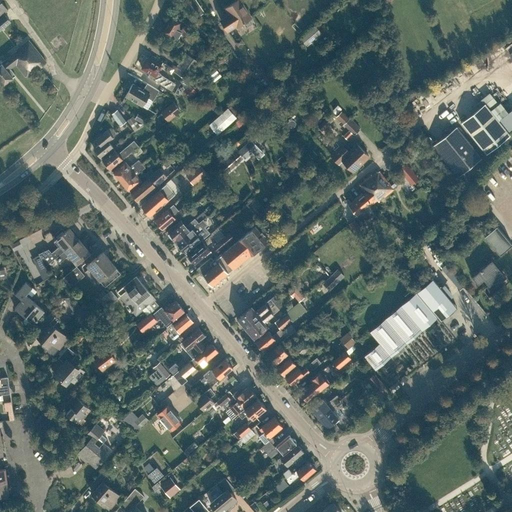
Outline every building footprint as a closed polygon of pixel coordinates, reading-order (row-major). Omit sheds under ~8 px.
[(0,0),(0,16),(3,14),(8,10),(0,0)] [(196,0),(187,0),(198,16),(204,12),(196,0)] [(229,15),(220,21),(228,32),(236,26),(237,27),(243,24),(245,27),(247,28),(252,24),(252,22),(250,19),(251,18),(239,0),(238,0),(225,9),(229,15)] [(5,15),(0,19),(0,30),(0,31),(11,22),(5,15)] [(172,17),(163,32),(176,40),(182,32),(185,36),(191,32),(182,20),(179,22),(172,17)] [(314,27),(300,39),(306,46),(321,33),(315,25),(314,27)] [(9,56),(16,64),(26,77),(40,66),(39,65),(45,60),(29,40),(9,56)] [(186,53),(173,71),(183,78),(196,60),(186,53)] [(16,64),(9,56),(1,63),(0,61),(0,79),(4,84),(15,75),(10,69),(16,64)] [(143,65),(141,68),(149,73),(147,76),(170,90),(171,88),(168,86),(171,82),(159,75),(158,76),(155,74),(160,66),(147,58),(147,59),(145,58),(141,64),(143,65)] [(282,79),(279,83),(286,92),(290,89),(282,79)] [(178,94),(189,84),(183,80),(175,92),(178,94)] [(132,84),(125,96),(142,106),(143,105),(148,108),(158,90),(146,83),(143,90),(132,84)] [(186,89),(184,90),(190,97),(196,91),(194,88),(190,84),(186,89)] [(274,87),(266,93),(272,101),(280,94),(274,87)] [(173,102),(161,112),(168,120),(179,111),(173,102)] [(485,103),(461,122),(486,154),(510,134),(485,103)] [(230,106),(209,125),(216,134),(235,117),(233,115),(235,113),(230,106)] [(117,110),(111,114),(120,126),(125,122),(117,110)] [(336,116),(335,116),(336,117),(353,134),(359,129),(341,111),(336,116)] [(322,131),(336,117),(335,116),(336,116),(331,112),(317,126),(322,131)] [(140,126),(133,116),(127,120),(134,130),(140,126)] [(457,176),(482,157),(456,126),(432,145),(457,176)] [(100,144),(93,149),(101,157),(113,147),(108,141),(112,137),(106,130),(96,139),(100,144)] [(230,141),(226,145),(231,151),(240,143),(234,136),(229,140),(230,141)] [(238,151),(245,160),(252,153),(257,159),(264,153),(251,140),(238,151)] [(110,169),(132,152),(131,151),(138,146),(134,142),(122,152),(123,153),(119,157),(113,149),(102,159),(110,169)] [(342,144),(329,156),(338,164),(341,160),(353,172),(368,157),(356,144),(351,149),(347,146),(345,148),(342,144)] [(131,151),(132,152),(135,156),(142,151),(138,146),(131,151)] [(296,151),(291,156),(301,169),(307,165),(296,151)] [(112,171),(120,181),(142,163),(138,159),(133,164),(129,167),(124,161),(112,171)] [(142,163),(120,181),(128,191),(140,181),(135,175),(145,167),(142,163)] [(200,165),(186,177),(193,185),(206,173),(200,165)] [(159,168),(155,172),(148,177),(147,178),(142,182),(143,183),(130,193),(137,202),(153,188),(167,177),(159,168)] [(148,177),(155,172),(151,168),(144,174),(147,178),(148,177)] [(365,195),(371,204),(376,200),(378,202),(397,185),(392,179),(388,182),(379,171),(372,177),(370,175),(358,185),(364,192),(362,194),(364,196),(365,195)] [(165,184),(140,205),(150,216),(174,194),(179,190),(170,180),(165,184)] [(364,209),(371,204),(365,195),(364,196),(362,194),(348,206),(356,216),(354,217),(360,224),(370,216),(364,209)] [(284,195),(277,201),(287,214),(295,207),(284,195)] [(171,205),(155,219),(156,221),(155,222),(158,225),(159,224),(162,229),(174,219),(176,220),(189,209),(186,204),(177,212),(171,205)] [(198,223),(202,219),(206,215),(203,211),(185,227),(180,220),(167,231),(169,233),(167,235),(171,239),(172,237),(174,239),(175,238),(177,240),(198,223)] [(198,223),(177,240),(179,242),(178,244),(179,245),(177,246),(182,251),(183,250),(184,252),(185,251),(184,251),(207,232),(202,226),(205,224),(202,219),(198,223)] [(354,220),(348,224),(357,235),(363,231),(354,220)] [(211,257),(197,269),(202,275),(204,274),(208,279),(207,282),(209,284),(212,284),(213,285),(257,249),(258,249),(261,246),(261,245),(267,240),(255,226),(249,231),(249,230),(245,234),(222,254),(222,253),(213,260),(211,257)] [(496,226),(484,237),(499,255),(511,245),(496,226)] [(54,257),(78,238),(74,233),(76,232),(71,227),(70,228),(69,227),(65,230),(64,230),(61,227),(54,234),(56,237),(53,240),(58,246),(51,252),(49,249),(38,254),(39,255),(32,258),(42,279),(50,275),(45,265),(54,257)] [(229,233),(213,246),(217,251),(233,238),(229,233)] [(211,234),(187,255),(188,257),(187,258),(191,262),(192,261),(194,263),(203,255),(204,257),(210,252),(205,246),(214,238),(211,234)] [(76,265),(76,266),(91,254),(86,248),(87,248),(78,238),(54,257),(58,262),(69,253),(73,259),(72,261),(76,265)] [(14,252),(23,248),(19,240),(11,244),(14,252)] [(102,251),(86,264),(104,286),(120,273),(114,266),(115,266),(102,251)] [(311,256),(301,265),(305,269),(315,261),(311,256)] [(491,262),(472,278),(477,284),(483,279),(488,285),(482,290),(489,298),(500,288),(496,284),(504,277),(491,262)] [(76,266),(76,265),(61,278),(67,289),(84,274),(76,266)] [(338,268),(323,283),(329,290),(344,275),(338,268)] [(136,276),(117,291),(120,295),(136,314),(142,310),(146,315),(158,305),(154,300),(155,298),(136,276)] [(433,277),(369,331),(379,343),(363,356),(374,368),(436,315),(438,317),(444,313),(444,312),(448,308),(449,309),(455,304),(433,277)] [(21,299),(14,307),(32,323),(44,310),(25,294),(32,287),(25,281),(15,293),(21,299)] [(295,286),(289,291),(293,296),(299,291),(295,286)] [(103,289),(98,294),(101,298),(106,293),(103,289)] [(110,290),(99,300),(105,308),(107,306),(108,307),(118,298),(111,290),(111,291),(110,290)] [(242,324),(245,328),(274,303),(278,301),(275,297),(273,299),(272,298),(255,312),(251,307),(237,318),(238,319),(237,320),(241,325),(242,324)] [(161,306),(152,314),(150,312),(136,324),(143,332),(160,318),(167,326),(185,312),(175,300),(164,309),(161,306)] [(287,315),(276,324),(280,329),(291,320),(292,321),(306,310),(299,301),(285,313),(287,315)] [(274,303),(245,328),(249,332),(248,332),(252,337),(252,336),(253,337),(267,326),(263,322),(279,309),(274,303)] [(45,327),(37,337),(48,346),(46,348),(53,354),(59,348),(68,338),(53,325),(58,320),(55,318),(56,317),(50,312),(41,323),(45,327)] [(172,322),(171,323),(167,327),(171,332),(170,333),(169,335),(172,338),(174,338),(178,335),(179,333),(193,321),(186,313),(173,324),(172,322)] [(282,333),(286,338),(295,330),(295,329),(296,329),(291,323),(282,331),(279,332),(278,331),(272,335),(268,330),(255,341),(262,350),(282,333)] [(198,328),(180,343),(192,358),(206,347),(200,340),(205,335),(198,328)] [(295,330),(286,338),(267,353),(270,358),(269,359),(273,363),(274,362),(275,363),(287,353),(281,346),(283,345),(284,346),(299,334),(295,330)] [(356,342),(347,332),(339,338),(348,349),(356,342)] [(366,335),(359,341),(362,344),(368,339),(372,336),(368,332),(365,335),(366,335)] [(304,342),(276,365),(284,375),(296,365),(290,357),(292,356),(293,357),(299,352),(302,354),(309,348),(304,342)] [(211,343),(189,361),(194,366),(203,358),(206,361),(218,351),(211,343)] [(102,354),(94,360),(102,370),(115,359),(108,350),(105,346),(99,351),(102,354)] [(64,361),(54,373),(66,384),(70,378),(74,381),(75,380),(76,380),(77,379),(78,379),(79,378),(80,378),(80,377),(81,376),(81,375),(81,374),(82,373),(82,372),(83,370),(76,364),(74,366),(69,362),(76,354),(67,347),(59,356),(64,361)] [(345,352),(333,362),(339,369),(351,359),(345,352)] [(316,357),(308,364),(311,367),(309,368),(311,370),(320,362),(316,357)] [(205,384),(208,381),(213,377),(213,378),(216,375),(219,379),(233,368),(225,359),(210,371),(209,370),(203,375),(204,376),(201,379),(205,384)] [(195,368),(189,361),(180,369),(179,370),(179,369),(173,374),(173,375),(181,384),(187,380),(185,377),(195,368)] [(157,385),(163,380),(170,374),(159,362),(153,367),(156,371),(150,376),(157,385)] [(169,368),(173,374),(179,369),(179,370),(180,369),(175,362),(169,368)] [(297,366),(285,376),(292,385),(309,371),(307,368),(302,371),(297,366)] [(307,402),(318,393),(329,384),(319,372),(310,380),(311,381),(299,391),(303,396),(302,397),(305,400),(306,400),(307,402)] [(373,373),(366,379),(376,391),(383,386),(373,373)] [(238,382),(233,375),(228,379),(233,385),(238,382)] [(0,394),(10,393),(7,377),(0,378),(0,376),(0,394)] [(242,410),(245,408),(257,397),(248,386),(240,393),(237,390),(232,394),(237,401),(229,408),(230,408),(227,410),(233,417),(235,415),(236,415),(242,410)] [(209,388),(195,400),(204,411),(213,403),(209,398),(214,394),(209,388)] [(226,393),(212,405),(216,410),(230,398),(226,393)] [(71,407),(66,413),(78,423),(86,414),(83,412),(88,407),(74,395),(67,403),(71,407)] [(310,407),(318,417),(340,399),(337,395),(330,401),(331,402),(327,405),(322,398),(310,407)] [(257,397),(245,408),(242,410),(238,414),(242,418),(247,413),(252,418),(265,407),(257,397)] [(340,399),(318,417),(327,427),(343,414),(339,408),(344,404),(340,399)] [(8,410),(12,410),(11,401),(4,402),(5,411),(8,410)] [(168,405),(157,415),(170,430),(181,421),(168,405)] [(114,412),(109,408),(102,416),(107,421),(114,413),(114,412)] [(127,413),(122,419),(128,424),(133,418),(127,413)] [(148,419),(142,413),(134,420),(140,427),(148,419)] [(265,444),(271,438),(270,436),(282,426),(273,416),(259,429),(262,433),(258,436),(265,444)] [(233,433),(238,439),(251,429),(245,422),(236,430),(237,431),(233,433)] [(90,439),(79,452),(95,466),(111,448),(103,442),(106,438),(101,433),(104,430),(96,423),(86,435),(90,439)] [(251,429),(238,439),(238,440),(237,440),(241,445),(255,433),(251,429)] [(280,450),(284,454),(296,444),(289,435),(275,447),(272,443),(276,440),(273,437),(271,438),(265,444),(262,446),(271,457),(280,450)] [(296,444),(284,454),(281,457),(288,466),(303,453),(296,444)] [(296,470),(286,478),(288,479),(287,480),(289,483),(298,476),(296,474),(298,473),(303,479),(305,478),(306,479),(308,477),(307,475),(316,469),(314,467),(315,466),(313,463),(312,464),(308,460),(296,470)] [(149,462),(143,467),(149,473),(147,474),(154,482),(163,475),(157,466),(154,468),(149,462)] [(112,464),(107,469),(111,473),(116,467),(112,464)] [(0,469),(0,482),(9,481),(9,475),(6,475),(5,468),(0,469)] [(102,471),(91,484),(96,488),(92,493),(101,501),(102,499),(111,507),(120,496),(107,485),(111,481),(109,479),(110,478),(102,471)] [(225,478),(232,486),(235,484),(232,480),(233,479),(229,474),(225,478)] [(170,477),(160,485),(170,497),(180,489),(170,477)] [(228,489),(232,486),(225,478),(225,477),(216,484),(223,492),(210,503),(218,511),(230,511),(228,510),(233,505),(232,504),(237,500),(228,489)] [(284,478),(278,482),(284,489),(289,485),(284,478)] [(10,486),(9,481),(0,482),(0,494),(8,494),(7,487),(10,486)] [(248,484),(242,488),(247,495),(253,491),(248,484)] [(129,507),(125,511),(141,511),(135,506),(144,496),(135,488),(123,502),(129,507)] [(195,511),(202,511),(207,508),(199,498),(190,506),(195,511)] [(266,500),(262,503),(267,509),(271,506),(266,500)] [(333,501),(323,509),(325,511),(340,511),(341,511),(333,501)]
